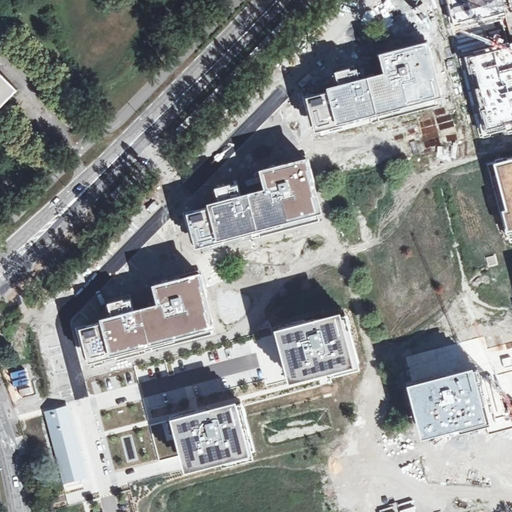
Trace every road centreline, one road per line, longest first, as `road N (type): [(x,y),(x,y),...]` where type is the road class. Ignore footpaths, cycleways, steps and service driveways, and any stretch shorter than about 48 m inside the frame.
road 1 (residential): [(81,404),(62,325),(67,311),(368,0)]
road 2 (primary): [(0,285),(283,0)]
road 3 (primary): [(262,0),(0,261)]
road 4 (residential): [(81,404),(260,358)]
